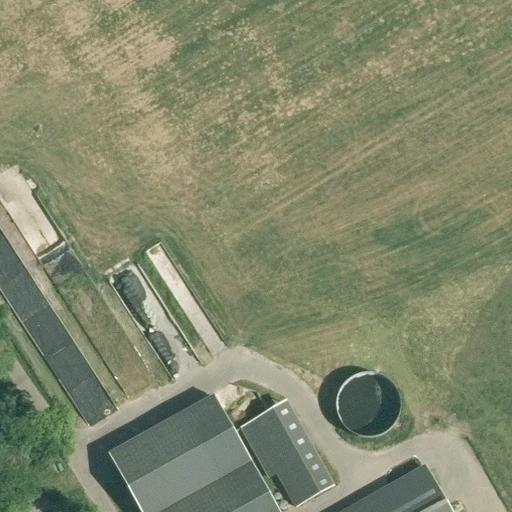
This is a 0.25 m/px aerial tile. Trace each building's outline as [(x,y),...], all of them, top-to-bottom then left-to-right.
[(7,159),(0,165),(0,185),(4,190),(21,174),(7,159)] [(0,220),(0,245),(8,243),(0,220)] [(104,265),(136,313),(162,296),(130,248),(104,265)] [(162,316),(145,329),(167,361),(194,343),(178,320),(169,326),(162,316)] [(362,438),(371,438),(379,436),(387,431),(393,425),(397,418),(399,409),(399,400),(396,392),(391,385),(385,379),(377,375),(368,374),(360,375),(352,378),(345,384),(339,391),(336,399),(336,407),(337,416),(341,424),(347,430),(354,435),(362,438)] [(163,511),(277,511),(214,397),(182,415),(219,481),(163,511)] [(276,475),(296,508),(333,488),(287,405),(241,428),(269,478),(276,475)] [(448,511),(423,467),(344,511),(448,511)]
